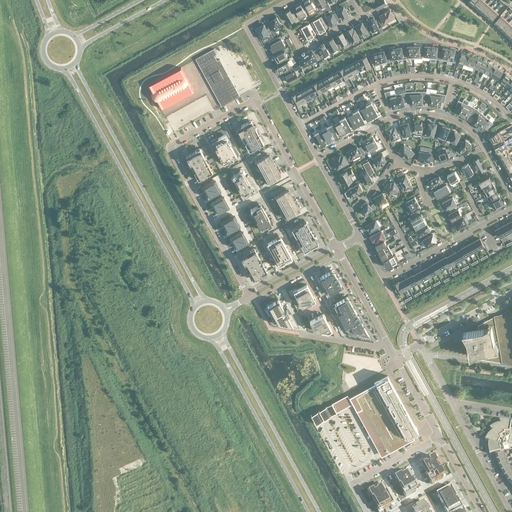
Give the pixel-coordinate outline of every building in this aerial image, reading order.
[(308,0),(304,2),(310,12),(313,10),(315,12),(318,11),(318,10),(317,8),(316,9),(312,2),(310,2),(309,0),(308,0)] [(323,0),(315,0),(320,8),(325,5),(327,10),(330,8),(328,3),(326,4),(323,0)] [(374,4),(377,10),(387,4),(384,0),(379,0),(375,2),(374,0),(373,0),(370,2),(372,4),(374,4)] [(476,0),(472,5),(476,8),(483,0),(482,0),(476,0)] [(487,4),(483,0),(476,8),(480,12),(487,4)] [(343,19),(349,16),(345,8),(347,7),(344,1),(339,4),(341,8),(338,10),(343,19)] [(301,4),(296,7),(298,10),(296,11),(300,18),(306,15),(301,4)] [(491,7),(487,4),(480,12),(484,15),(491,7)] [(495,10),(491,7),(484,15),(488,18),(495,10)] [(290,10),(285,13),(285,15),(284,15),(286,19),(287,18),(290,23),(294,20),(296,23),(299,21),(295,13),(292,14),(290,10)] [(384,14),(380,16),(382,19),(379,21),(382,27),(386,24),(385,23),(394,17),(390,10),(387,12),(386,12),(384,13),(384,14)] [(488,18),(492,22),(499,14),(495,10),(488,18)] [(332,14),(327,17),(331,26),(337,23),(336,21),(339,19),(336,13),(333,14),(332,14)] [(500,15),(493,23),(497,27),(505,19),(500,15)] [(277,17),(272,20),(273,20),(270,22),(272,26),(269,27),(272,34),(280,29),(279,28),(282,27),(277,17)] [(326,30),(325,29),(328,28),(321,17),(311,22),(314,27),(315,26),(319,33),(320,32),(320,33),(326,30)] [(370,20),(367,22),(373,32),(379,28),(376,24),(377,23),(377,24),(378,23),(376,20),(375,20),(374,18),(373,19),(373,18),(370,20)] [(509,22),(505,19),(497,27),(501,30),(509,22)] [(362,22),(356,25),(359,30),(358,30),(360,35),(361,34),(361,35),(367,32),(368,33),(370,32),(368,27),(365,28),(362,22)] [(511,26),(511,25),(509,22),(501,30),(505,34),(511,26)] [(314,37),(313,36),(316,35),(309,23),(308,24),(299,29),(302,33),(303,33),(307,39),(308,39),(308,40),(314,37)] [(264,25),(256,29),(264,43),(274,38),(271,33),(269,34),(264,25)] [(348,30),(347,31),(353,42),(359,39),(354,30),(353,30),(352,28),(351,28),(351,27),(347,29),(348,30)] [(342,33),(337,36),(342,45),(343,47),(351,43),(348,38),(345,39),(342,33)] [(284,45),(281,39),(280,40),(279,37),(280,37),(280,36),(270,42),(273,48),(271,48),(273,50),(273,52),(283,47),(285,46),(284,45)] [(330,40),(327,41),(329,45),(327,46),(329,49),(331,48),(332,51),(334,54),(338,52),(338,51),(341,49),(337,41),(335,43),(332,37),(329,39),(330,40)] [(318,48),(321,52),(318,53),(320,56),(322,55),(323,57),(329,54),(323,43),(320,45),(321,46),(318,48)] [(413,46),(407,47),(407,52),(405,52),(405,58),(406,59),(414,59),(413,46)] [(413,46),(414,59),(422,58),(422,52),(420,52),(419,46),(413,46)] [(422,52),(422,58),(430,59),(431,47),(425,46),(425,52),(422,52)] [(402,53),(401,47),(395,48),(397,60),(405,58),(405,52),(402,53)] [(431,47),(430,59),(439,60),(439,53),(437,53),(437,47),(431,47)] [(390,55),(388,56),(389,61),(397,60),(395,48),(389,50),(390,55)] [(439,53),(439,60),(447,61),(449,49),(443,48),(442,53),(439,53)] [(214,49),(195,59),(221,106),(222,106),(237,98),(239,96),(219,60),(217,61),(214,56),(216,54),(214,49)] [(449,49),(447,61),(455,63),(457,56),(454,56),(455,50),(449,49)] [(307,53),(306,53),(311,63),(312,62),(312,63),(315,61),(317,60),(317,61),(320,59),(317,53),(314,54),(312,50),(310,51),(306,52),(307,53)] [(284,51),(275,56),(278,62),(288,57),(284,51)] [(389,62),(389,61),(388,56),(385,56),(384,51),(378,53),(381,65),(389,62)] [(301,56),(299,57),(302,62),(299,63),(303,70),(306,68),(305,66),(307,65),(307,66),(310,64),(310,63),(311,63),(306,53),(305,54),(304,53),(301,55),(301,56)] [(381,65),(378,53),(372,54),(373,60),(371,60),(373,67),(381,65)] [(467,55),(461,53),(458,63),(463,65),(467,55)] [(472,56),(467,55),(463,65),(468,66),(472,56)] [(477,59),(472,56),(468,66),(473,68),(477,59)] [(366,57),(360,59),(364,68),(366,71),(371,69),(366,57)] [(360,59),(354,62),(359,71),(364,68),(360,59)] [(483,61),(477,59),(473,68),(478,71),(483,61)] [(280,72),(284,70),(285,72),(293,68),(291,66),(290,66),(288,61),(277,67),(280,72)] [(488,63),(483,61),(478,71),(483,73),(488,63)] [(354,62),(349,65),(354,74),(359,71),(354,62)] [(493,66),(488,63),(483,73),(488,75),(493,66)] [(299,65),(284,73),(286,76),(284,77),(286,82),(298,76),(295,71),(301,68),(299,65)] [(349,65),(344,68),(349,77),(350,79),(355,76),(354,74),(349,65)] [(498,69),(493,66),(488,75),(492,78),(498,69)] [(160,108),(193,91),(188,81),(188,80),(187,80),(187,79),(187,78),(186,78),(186,77),(185,77),(181,68),(148,85),(150,90),(151,90),(151,91),(151,92),(151,93),(151,94),(151,95),(151,96),(151,97),(152,98),(152,99),(153,100),(154,100),(154,101),(156,101),(156,102),(157,102),(157,103),(158,104),(160,108)] [(344,68),(338,71),(343,80),(349,77),(344,68)] [(503,72),(498,69),(492,78),(497,81),(503,72)] [(338,71),(333,74),(339,85),(341,88),(346,85),(343,80),(338,71)] [(333,74),(328,77),(334,88),(339,85),(333,74)] [(510,77),(506,74),(499,83),(504,86),(510,77)] [(328,77),(323,79),(329,90),(329,91),(334,88),(328,77)] [(323,79),(317,82),(322,91),(323,93),(329,90),(323,79)] [(317,82),(312,85),(317,94),(322,91),(317,82)] [(312,85),(307,88),(313,99),(318,96),(317,94),(312,85)] [(307,88),(302,91),(308,102),(313,99),(307,88)] [(302,91),(296,94),(301,103),(302,105),(308,102),(302,91)] [(399,107),(396,95),(396,93),(391,95),(390,91),(384,92),(388,104),(391,103),(393,108),(399,107)] [(426,98),(426,94),(426,91),(416,92),(416,104),(423,104),(422,99),(422,98),(426,98)] [(396,95),(399,107),(405,105),(403,100),(407,99),(406,92),(396,95)] [(416,104),(416,92),(406,92),(407,99),(410,99),(410,105),(416,104)] [(426,94),(426,98),(429,99),(428,105),(434,106),(436,93),(430,92),(430,95),(426,94)] [(436,93),(434,106),(440,107),(441,101),(444,101),(446,95),(436,93)] [(296,94),(291,97),(296,106),(301,103),(296,94)] [(462,115),(467,105),(458,100),(456,105),(459,107),(456,112),(462,115)] [(378,115),(377,113),(378,112),(374,104),(372,105),(371,104),(366,107),(373,118),(378,115)] [(473,115),(477,109),(468,104),(467,105),(462,115),(467,118),(470,113),(473,115)] [(367,121),(373,118),(366,107),(361,109),(362,110),(360,111),(365,120),(366,119),(367,121)] [(475,117),(472,121),(477,126),(485,116),(477,109),(473,115),(476,117),(475,117)] [(353,114),(354,115),(359,125),(365,122),(363,120),(365,120),(360,111),(359,112),(358,111),(353,114)] [(359,125),(354,115),(353,114),(348,117),(348,118),(347,118),(352,127),(353,126),(354,128),(359,125)] [(481,130),(485,125),(488,128),(493,123),(485,116),(477,126),(481,130)] [(352,127),(347,118),(346,119),(345,118),(340,121),(340,122),(346,133),(351,130),(350,128),(352,127)] [(241,125),(236,128),(235,129),(237,132),(238,132),(241,136),(239,137),(241,140),(242,139),(243,139),(245,143),(244,143),(247,147),(246,148),(247,152),(249,151),(255,148),(261,144),(263,143),(259,135),(255,128),(252,122),(251,120),(241,125)] [(346,132),(340,122),(340,121),(335,124),(335,125),(334,125),(339,134),(340,133),(341,135),(346,132)] [(422,128),(422,123),(421,123),(419,123),(419,122),(414,123),(414,126),(413,126),(413,130),(415,129),(415,133),(422,132),(422,128)] [(402,126),(398,126),(400,132),(403,132),(404,136),(405,136),(405,137),(409,136),(409,135),(410,135),(408,123),(406,124),(406,123),(402,123),(402,124),(401,125),(402,126)] [(436,124),(433,123),(432,124),(427,123),(426,128),(428,129),(427,130),(428,130),(427,135),(433,136),(434,131),(435,131),(436,124)] [(339,134),(334,125),(332,126),(332,125),(327,128),(327,129),(333,140),(338,137),(337,135),(339,134)] [(449,129),(443,126),(441,130),(440,130),(438,135),(439,135),(439,136),(445,138),(447,139),(451,132),(448,131),(449,129)] [(390,136),(391,136),(392,140),(399,137),(395,127),(392,129),(392,128),(388,130),(389,133),(389,134),(388,135),(389,136),(390,136)] [(333,140),(327,129),(327,128),(322,131),(322,132),(321,133),(325,141),(327,140),(328,142),(333,140)] [(455,145),(457,146),(461,142),(458,140),(461,135),(454,131),(450,140),(456,143),(455,145)] [(492,142),(502,136),(499,131),(490,137),(492,141),(492,142)] [(325,141),(321,133),(320,132),(315,135),(316,136),(313,137),(318,145),(320,144),(321,146),(327,143),(325,141)] [(236,156),(224,134),(211,142),(223,164),(236,156)] [(505,142),(502,136),(492,142),(495,147),(503,143),(505,142)] [(364,143),(368,151),(372,149),(373,150),(378,148),(377,146),(378,146),(374,138),(373,138),(364,143)] [(457,150),(460,152),(463,150),(463,151),(466,147),(468,148),(471,145),(465,140),(457,150)] [(505,142),(503,143),(495,147),(497,152),(506,148),(508,147),(505,142)] [(408,159),(414,153),(410,150),(411,149),(408,146),(407,147),(404,144),(399,150),(408,159)] [(420,146),(418,159),(422,160),(422,161),(426,162),(426,161),(430,161),(430,159),(434,160),(434,154),(431,154),(432,148),(420,146)] [(352,148),(348,150),(348,151),(348,152),(352,159),(352,158),(354,161),(360,158),(359,155),(361,154),(362,156),(365,154),(361,147),(358,148),(357,147),(356,147),(355,148),(354,148),(355,148),(353,149),(352,148)] [(438,154),(436,155),(437,159),(439,158),(440,161),(441,161),(444,160),(445,159),(449,158),(446,149),(446,150),(445,147),(437,150),(438,152),(437,153),(438,154)] [(195,151),(186,156),(187,158),(190,164),(194,171),(198,179),(200,178),(207,175),(212,172),(212,171),(213,171),(212,168),(210,168),(208,164),(206,160),(207,159),(205,156),(204,157),(201,152),(203,151),(201,148),(200,149),(195,151)] [(509,153),(506,148),(497,152),(500,158),(509,153)] [(509,153),(500,158),(503,162),(510,158),(511,157),(509,153)] [(269,154),(255,162),(266,183),(281,175),(269,154)] [(384,163),(384,162),(386,161),(382,154),(373,159),(377,165),(381,163),(381,165),(384,163)] [(337,159),(334,161),(338,168),(347,163),(350,161),(346,155),(344,156),(343,156),(340,157),(340,156),(336,158),(337,159)] [(479,157),(473,161),(479,172),(482,170),(484,172),(486,171),(479,157)] [(511,158),(511,157),(510,158),(503,162),(505,167),(511,162),(511,158)] [(374,172),(368,162),(363,164),(366,170),(360,174),(365,184),(369,182),(369,183),(372,181),(368,174),(373,172),(374,172)] [(462,174),(465,173),(467,177),(473,173),(468,163),(462,167),(462,168),(460,169),(462,174)] [(239,172),(232,176),(242,196),(250,192),(253,190),(242,170),(239,172)] [(343,181),(346,185),(348,184),(349,183),(352,182),(350,178),(350,177),(350,176),(354,174),(351,170),(347,172),(347,171),(340,175),(342,178),(341,178),(343,182),(343,181)] [(455,171),(447,176),(452,184),(460,180),(455,171)] [(404,175),(402,172),(397,175),(399,178),(398,179),(405,191),(412,187),(406,174),(404,175)] [(435,178),(432,179),(432,180),(429,182),(428,182),(431,187),(431,188),(432,187),(442,182),(445,181),(443,176),(440,177),(439,176),(436,178),(435,178)] [(489,176),(479,182),(482,187),(492,181),(489,176)] [(215,180),(202,187),(208,198),(221,191),(215,180)] [(492,181),(482,187),(481,187),(484,192),(485,191),(494,186),(492,181)] [(391,183),(388,184),(388,185),(385,187),(386,188),(385,188),(387,192),(388,191),(389,194),(396,191),(397,193),(399,192),(398,190),(398,189),(394,182),(391,183)] [(348,191),(345,193),(347,198),(350,196),(351,197),(363,190),(359,184),(347,190),(348,191)] [(447,185),(434,192),(437,198),(450,191),(447,185)] [(497,191),(494,186),(485,191),(488,196),(489,195),(497,191)] [(300,210),(288,189),(274,197),(285,218),(300,210)] [(497,191),(489,195),(492,200),(500,195),(497,191)] [(387,201),(383,193),(382,193),(374,197),(374,198),(379,206),(387,201)] [(223,196),(211,203),(217,213),(229,206),(223,196)] [(501,199),(500,196),(499,196),(491,201),(493,203),(491,204),(493,209),(495,208),(496,209),(504,204),(503,201),(501,199)] [(406,203),(411,212),(411,213),(412,213),(412,212),(414,215),(419,212),(418,209),(420,208),(420,207),(420,208),(418,204),(419,204),(417,201),(415,198),(415,197),(414,198),(406,202),(406,203)] [(453,197),(442,203),(444,206),(443,207),(445,209),(446,210),(449,208),(450,210),(455,207),(457,207),(455,204),(456,204),(453,197)] [(368,204),(361,211),(365,215),(372,208),(374,210),(376,208),(373,203),(370,206),(368,204)] [(261,204),(250,210),(261,230),(271,224),(261,204)] [(469,204),(461,209),(464,215),(472,211),(469,204)] [(448,211),(450,214),(448,214),(452,220),(461,215),(458,209),(457,210),(455,207),(450,210),(448,211)] [(418,213),(410,217),(413,224),(414,224),(424,218),(421,214),(419,215),(418,213)] [(234,215),(221,222),(227,233),(240,226),(234,215)] [(463,217),(454,222),(454,223),(453,223),(455,226),(455,225),(458,229),(467,224),(463,217)] [(424,218),(414,224),(416,229),(426,223),(424,218)] [(369,229),(370,232),(372,231),(373,234),(380,230),(378,227),(379,227),(376,220),(366,225),(368,230),(369,229)] [(304,251),(304,252),(308,249),(309,249),(318,244),(317,242),(314,236),(310,229),(306,221),(303,222),(297,225),(291,229),(290,229),(292,233),(293,232),(296,237),(298,240),(296,241),(298,244),(299,244),(302,248),(301,249),(302,252),(304,251)] [(427,224),(416,230),(421,238),(427,235),(425,233),(430,230),(428,228),(429,228),(427,224)] [(505,224),(501,227),(505,235),(510,232),(505,224)] [(500,238),(505,235),(501,227),(496,230),(500,238)] [(384,229),(371,236),(373,241),(375,240),(377,243),(390,235),(389,233),(387,234),(384,229)] [(243,231),(230,238),(236,248),(248,241),(243,231)] [(433,234),(423,240),(427,247),(437,242),(433,234)] [(267,243),(279,265),(292,258),(280,236),(267,243)] [(475,241),(479,249),(484,246),(480,238),(475,241)] [(384,240),(375,245),(378,250),(387,245),(384,240)] [(474,252),(479,249),(475,241),(470,244),(474,252)] [(387,245),(378,250),(381,254),(390,249),(387,244),(387,245)] [(465,246),(470,254),(474,252),(470,244),(465,246)] [(461,249),(465,258),(466,257),(465,257),(470,254),(465,246),(461,249)] [(250,251),(240,256),(242,260),(244,263),(244,264),(246,268),(248,271),(251,276),(252,279),(255,278),(261,275),(261,274),(267,271),(266,271),(268,270),(266,267),(265,268),(262,263),(260,259),(261,259),(260,256),(258,256),(256,252),(257,251),(255,248),(254,249),(254,248),(249,251),(250,251)] [(390,249),(381,254),(383,259),(393,254),(390,249)] [(456,252),(461,260),(465,258),(461,249),(461,250),(456,252)] [(452,255),(456,263),(461,260),(456,252),(452,255)] [(395,255),(384,261),(388,267),(399,261),(397,262),(394,256),(395,255)] [(446,257),(451,265),(456,263),(452,255),(447,257),(446,257)] [(451,265),(446,257),(442,259),(446,267),(451,265)] [(437,262),(441,270),(446,267),(442,259),(437,262)] [(432,264),(437,273),(437,272),(441,270),(437,262),(432,264)] [(437,273),(432,264),(433,265),(428,268),(432,276),(437,273)] [(423,270),(428,278),(432,276),(428,268),(423,270)] [(318,278),(327,294),(342,286),(338,280),(338,279),(337,277),(336,276),(333,270),(318,278)] [(418,273),(423,281),(428,278),(423,270),(418,273)] [(413,275),(418,283),(423,281),(418,273),(414,275),(413,275)] [(418,283),(413,275),(409,277),(413,285),(417,283),(418,284),(418,283)] [(404,280),(408,288),(413,285),(409,277),(404,280)] [(399,282),(403,290),(408,288),(404,280),(399,282)] [(403,290),(399,282),(394,284),(395,288),(397,290),(398,293),(403,290)] [(315,299),(306,285),(293,292),(301,307),(307,304),(309,302),(315,299)] [(333,305),(350,335),(370,339),(359,319),(359,318),(358,316),(357,315),(347,297),(333,305)] [(278,300),(267,306),(271,312),(272,312),(273,315),(272,315),(274,318),(275,318),(277,321),(276,321),(277,324),(293,327),(294,326),(295,327),(299,328),(291,313),(290,313),(288,309),(286,310),(286,309),(284,311),(278,300)] [(494,316),(494,315),(502,363),(511,364),(511,310),(509,310),(500,315),(494,316)] [(315,318),(309,321),(314,330),(328,333),(331,330),(322,314),(317,317),(315,318)] [(479,330),(466,332),(467,340),(470,357),(470,358),(502,363),(494,315),(493,316),(494,317),(478,326),(479,330)] [(375,381),(374,382),(375,384),(355,397),(359,404),(386,454),(407,443),(405,438),(409,436),(409,435),(414,432),(414,433),(418,431),(417,430),(415,426),(387,375),(379,379),(375,381)] [(333,404),(311,416),(315,423),(337,411),(333,404)] [(501,425),(501,424),(505,438),(506,438),(509,436),(511,422),(510,421),(509,421),(507,421),(506,421),(505,421),(504,420),(502,421),(501,421),(499,421),(501,425)] [(493,432),(503,441),(505,438),(501,424),(501,425),(500,425),(499,425),(497,425),(496,426),(495,426),(494,427),(492,428),(491,428),(490,429),(493,432)] [(489,442),(503,446),(503,445),(503,441),(493,432),(492,432),(491,433),(490,434),(489,435),(488,436),(487,438),(486,440),(485,441),(489,442)] [(489,453),(490,454),(504,451),(503,446),(489,442),(489,443),(489,445),(488,446),(488,447),(488,448),(489,449),(489,450),(489,451),(489,452),(489,453)] [(446,477),(442,470),(439,464),(435,457),(430,460),(421,465),(431,485),(440,480),(446,477)] [(508,463),(506,458),(497,461),(499,466),(507,463),(508,463)] [(507,463),(499,466),(502,472),(510,468),(509,467),(507,463)] [(511,469),(510,467),(509,467),(510,468),(502,472),(505,477),(511,472),(511,469)] [(396,479),(406,497),(411,494),(419,490),(409,472),(403,475),(396,479)] [(377,489),(370,493),(374,500),(375,503),(377,506),(379,511),(381,511),(395,505),(384,485),(377,489)] [(452,487),(437,495),(445,509),(445,508),(446,510),(445,510),(446,511),(464,511),(465,511),(462,506),(459,501),(458,499),(452,487)] [(413,511),(431,511),(426,503),(415,509),(413,510),(413,511)]
